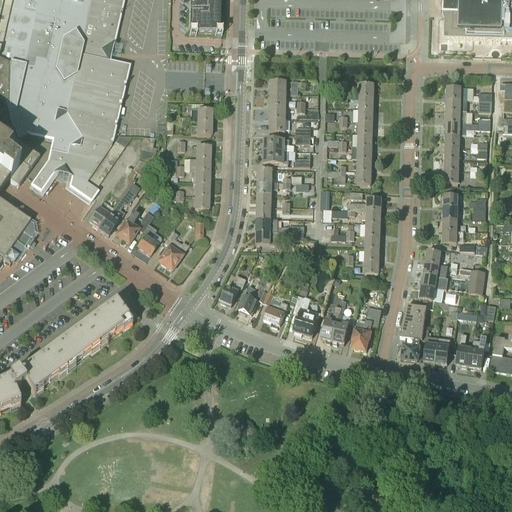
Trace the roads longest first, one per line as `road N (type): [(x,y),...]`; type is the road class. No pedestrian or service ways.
road 1 (residential): [(379,375),(405,247),(410,81),(417,71)]
road 2 (tertiary): [(187,310),(221,261),(230,232),(240,83)]
road 3 (tertiary): [(0,455),(133,372),(187,310)]
road 4 (residential): [(379,375),(249,340),(187,310)]
road 5 (residential): [(511,401),(379,375)]
